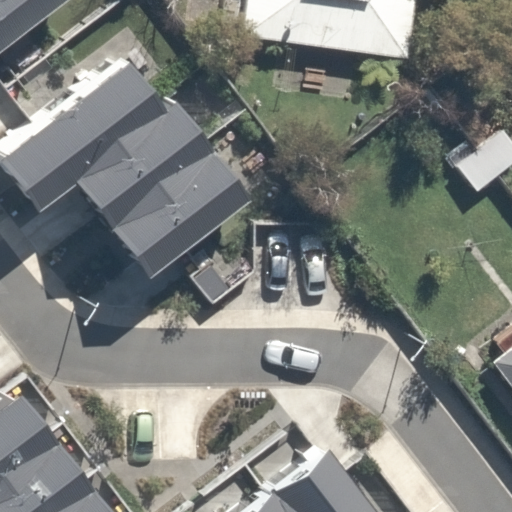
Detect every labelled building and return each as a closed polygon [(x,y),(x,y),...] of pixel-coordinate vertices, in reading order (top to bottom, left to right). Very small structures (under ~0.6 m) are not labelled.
[(0,0),(0,16),(21,0),(0,0)] [(230,0),(227,36),(400,55),(406,0),(230,0)] [(141,92),(104,46),(0,124),(0,172),(15,193),(52,163),(125,258),(226,182),(153,83),(141,92)] [(511,320),(477,348),(511,393),(511,320)] [(100,511),(0,381),(0,511),(100,511)] [(365,511),(300,428),(196,511),(365,511)]
